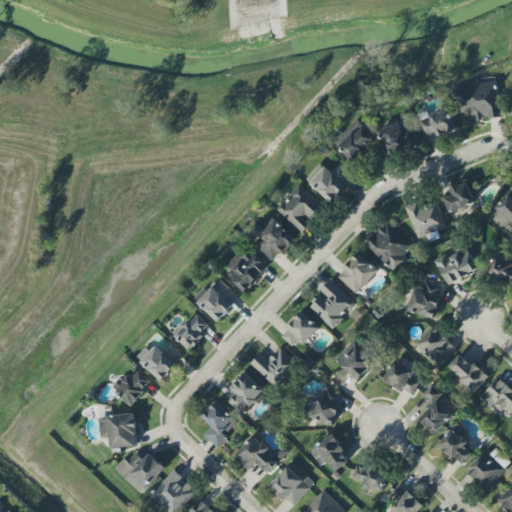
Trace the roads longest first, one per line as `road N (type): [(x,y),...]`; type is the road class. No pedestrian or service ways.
road 1 (residential): [(508,149),(377,193),(177,404),(173,427)]
road 2 (residential): [(476,511),(376,419)]
